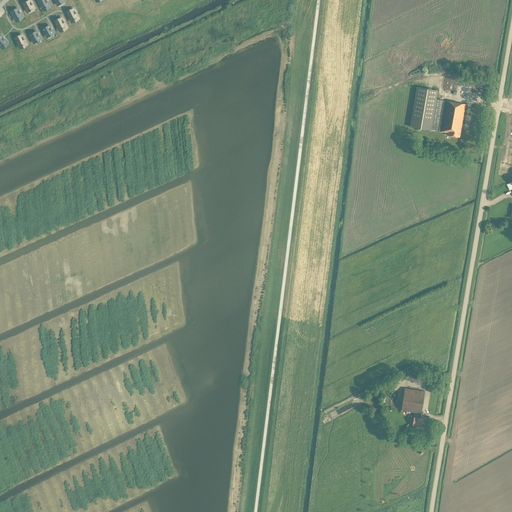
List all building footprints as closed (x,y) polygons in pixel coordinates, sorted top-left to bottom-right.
[(23,3),(27,11),(28,11),(31,10),(32,10),(32,9),(34,8),(32,4),(31,2),(30,0),(29,0),(24,3),(23,3)] [(43,9),(46,7),(46,8),(47,7),(49,6),(49,5),(47,2),(47,1),(46,0),(39,0),(38,0),(39,1),(43,9)] [(15,20),(16,20),(19,18),(20,18),(22,17),(22,16),(20,13),(20,12),(19,11),(19,10),(18,8),(17,8),(11,11),(11,12),(15,19),(15,20)] [(71,20),(72,20),(71,20),(74,19),(75,19),(76,19),(75,18),(77,17),(78,17),(77,17),(76,13),(75,11),(74,11),(73,9),(67,12),(71,20)] [(59,29),(59,30),(60,29),(63,28),(64,28),(64,27),(66,26),(64,22),(63,20),(62,18),(61,18),(55,21),(59,29)] [(43,28),(43,29),(47,37),(50,35),(51,35),(53,34),(53,33),(51,30),(51,29),(50,28),(50,27),(49,25),(43,28)] [(30,34),(34,42),(34,43),(34,42),(37,41),(38,41),(38,40),(40,39),(38,35),(39,35),(38,35),(38,33),(37,33),(36,31),(30,34)] [(19,46),(20,46),(23,45),(24,45),(24,44),(26,43),(24,39),(23,37),(22,35),(21,35),(15,38),(19,46)] [(465,104),(436,99),(438,90),(417,86),(410,126),(437,131),(447,132),(447,135),(460,137),(465,104)] [(400,375),(399,378),(426,382),(427,375),(407,371),(400,375)] [(425,391),(405,388),(401,409),(414,411),(414,416),(413,416),(412,424),(421,425),(422,418),(420,418),(421,413),(425,391)]
